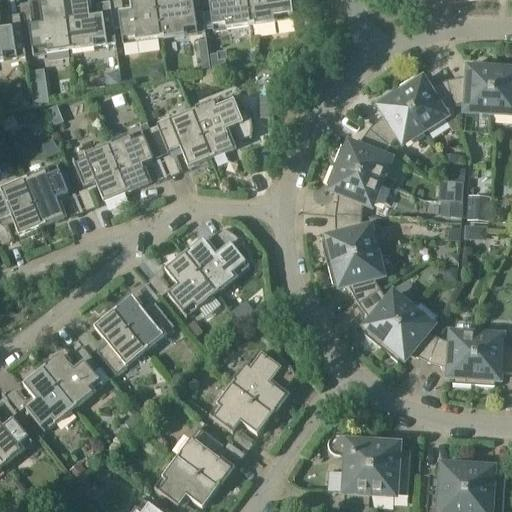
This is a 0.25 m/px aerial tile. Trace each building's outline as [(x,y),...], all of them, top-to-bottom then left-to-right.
[(87,0),(78,0),(63,2),(71,52),(116,46),(114,31),(110,4),(97,6),(98,18),(90,19),(87,0)] [(122,2),(110,4),(114,31),(121,30),(123,46),(160,41),(154,0),(129,0),(131,7),(132,14),(124,15),(122,2)] [(179,0),(154,0),(160,41),(198,36),(195,16),(193,5),(180,6),(179,0)] [(221,0),(222,1),(209,2),(213,33),(251,28),(246,0),(221,0)] [(246,0),(251,28),(294,22),(291,1),(297,0),(246,0)] [(414,0),(416,1),(420,2),(424,2),(425,8),(426,8),(426,2),(440,0),(414,0)] [(42,26),(29,28),(33,57),(71,52),(63,2),(39,6),(42,26)] [(203,15),(195,16),(198,36),(205,34),(203,15)] [(0,30),(0,62),(18,60),(26,58),(24,43),(20,17),(6,19),(8,31),(0,32),(0,30)] [(206,42),(199,43),(201,58),(203,73),(211,72),(208,57),(206,42)] [(308,59),(319,57),(317,44),(306,46),(308,59)] [(212,70),(227,68),(225,55),(211,57),(212,70)] [(449,82),(447,83),(454,109),(462,106),(467,107),(466,114),(491,116),(495,66),(473,65),(473,71),(469,71),(469,79),(449,82)] [(511,67),(495,66),(491,116),(511,116),(511,67)] [(156,69),(152,74),(154,82),(166,80),(163,68),(156,69)] [(109,83),(109,90),(122,88),(120,77),(113,78),(109,83)] [(416,79),(398,90),(425,133),(445,119),(446,120),(456,118),(454,109),(447,83),(446,83),(427,89),(423,83),(419,85),(416,79)] [(47,89),(31,91),(32,95),(33,105),(34,107),(49,105),(47,89)] [(371,131),(370,132),(390,149),(396,142),(399,140),(403,146),(425,133),(398,90),(380,102),(384,107),(380,110),(385,116),(371,131)] [(30,95),(20,98),(21,108),(32,106),(30,95)] [(232,98),(192,114),(211,161),(234,152),(226,133),(233,130),(239,144),(250,140),(251,140),(252,139),(252,137),(252,136),(252,134),(252,132),(252,131),(252,129),(252,127),(252,126),(251,124),(251,123),(251,121),(250,120),(250,118),(249,116),(249,115),(248,113),(247,112),(247,114),(240,116),(232,98)] [(270,100),(260,101),(260,120),(270,120),(270,100)] [(57,107),(49,110),(54,124),(63,121),(57,107)] [(157,128),(150,131),(161,159),(169,156),(181,151),(188,170),(211,161),(192,114),(157,128)] [(143,134),(108,148),(127,195),(149,186),(141,167),(154,162),(161,159),(150,131),(148,126),(141,130),(143,134)] [(342,148),(335,167),(381,186),(382,182),(390,162),(383,160),(385,155),(390,149),(370,132),(369,133),(357,149),(350,146),(348,150),(342,148)] [(108,148),(72,163),(84,190),(96,185),(104,204),(127,195),(108,148)] [(445,154),(445,165),(458,165),(459,155),(445,154)] [(335,167),(327,187),(333,189),(331,193),(339,196),(336,216),(336,217),(362,219),(363,210),(364,206),(371,209),(381,186),(335,167)] [(451,168),(451,183),(464,184),(465,169),(451,168)] [(69,196),(58,169),(23,183),(42,229),(65,220),(57,201),(69,196)] [(42,229),(23,183),(0,192),(0,224),(12,219),(20,239),(42,229)] [(451,183),(450,198),(463,199),(464,184),(451,183)] [(469,208),(468,222),(490,223),(491,210),(491,200),(469,199),(469,208)] [(442,202),(441,217),(462,219),(463,204),(442,202)] [(511,209),(492,209),(491,224),(511,225),(511,209)] [(329,245),(323,246),(328,267),(376,254),(370,230),(363,232),(362,227),(362,219),(336,217),(336,219),(336,239),(328,241),(329,245)] [(447,228),(446,241),(460,242),(461,229),(447,228)] [(466,229),(465,241),(474,241),(478,238),(478,229),(466,229)] [(186,256),(217,296),(250,269),(237,254),(243,249),(244,250),(245,249),(243,247),(241,244),(237,241),(235,239),(232,237),(228,234),(225,233),(222,232),(221,233),(222,233),(213,241),(222,253),(216,258),(203,242),(186,256)] [(376,254),(328,267),(333,287),(340,285),(341,289),(348,287),(358,305),(358,306),(381,292),(376,285),(375,280),(382,279),(376,254)] [(447,255),(446,265),(458,265),(458,264),(459,255),(447,255)] [(187,320),(217,296),(186,256),(165,273),(178,289),(168,297),(187,320)] [(445,268),(445,282),(457,282),(458,269),(445,268)] [(381,292),(358,306),(359,308),(371,324),(366,330),(369,332),(365,337),(381,351),(413,312),(394,296),(389,302),(386,299),(381,292)] [(133,299),(115,314),(146,353),(175,330),(156,307),(146,315),(133,299)] [(246,301),(235,310),(244,321),(254,311),(246,301)] [(413,312),(381,351),(398,364),(402,359),(405,362),(410,356),(428,365),(429,365),(439,340),(431,337),(428,334),(432,329),(431,327),(437,319),(421,305),(414,313),(413,312)] [(146,353),(115,314),(95,330),(108,346),(97,354),(116,377),(146,353)] [(202,333),(194,322),(188,326),(196,337),(202,333)] [(439,340),(429,365),(431,366),(450,372),(449,379),(453,380),(453,386),(474,388),(477,338),(452,336),(451,344),(447,343),(439,340)] [(477,338),(474,388),(495,389),(495,382),(499,383),(500,375),(511,375),(511,348),(502,348),(502,339),(477,338)] [(62,357),(43,372),(74,411),(104,387),(94,375),(101,370),(84,349),(73,358),(81,367),(74,372),(62,357)] [(282,361),(278,358),(277,359),(278,359),(274,365),(258,353),(232,388),(272,418),(287,399),(271,386),(275,380),(288,389),(295,380),(296,380),(294,375),(293,373),(291,370),(289,367),(287,365),(285,363),(282,361)] [(74,411),(43,372),(24,387),(36,403),(26,412),(45,435),(74,411)] [(272,418),(232,388),(209,418),(233,436),(241,425),(258,438),(272,418)] [(173,410),(166,403),(160,409),(167,416),(173,410)] [(207,414),(191,403),(185,411),(201,422),(207,414)] [(142,426),(135,417),(125,425),(132,434),(142,426)] [(0,463),(3,468),(33,445),(14,421),(4,430),(0,425),(0,463)] [(218,491),(232,472),(216,459),(224,449),(200,431),(177,461),(218,491)] [(329,474),(328,495),(345,496),(344,511),(369,511),(371,497),(370,497),(374,440),(340,438),(337,438),(334,439),(331,442),(329,445),(329,449),(330,452),(332,455),(335,457),(338,458),(348,459),(347,471),(347,475),(329,474)] [(374,440),(370,497),(371,497),(408,499),(411,454),(389,452),(390,441),(374,440)] [(218,491),(177,461),(155,491),(179,509),(187,498),(203,511),(218,491)] [(465,511),(469,463),(453,462),(452,474),(430,472),(427,511),(465,511)] [(469,463),(465,511),(503,511),(506,477),(484,476),(485,465),(469,463)] [(80,464),(67,474),(74,483),(87,472),(80,464)] [(96,484),(87,478),(70,492),(83,503),(96,484)]
